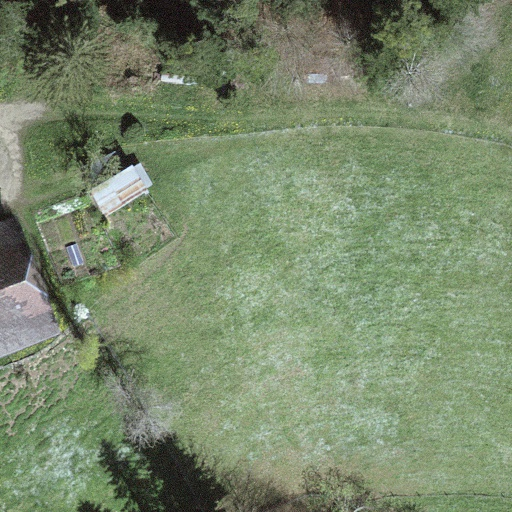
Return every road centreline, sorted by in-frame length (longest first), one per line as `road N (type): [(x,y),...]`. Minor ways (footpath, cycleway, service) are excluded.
road 1 (track): [(84,0),(13,102),(475,127),(511,138)]
road 2 (track): [(9,219),(13,102),(0,101)]
